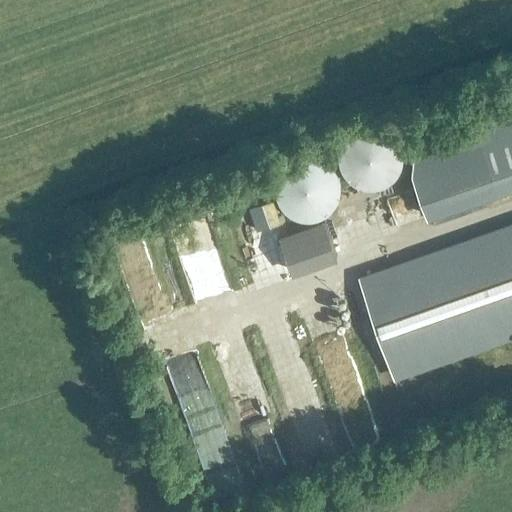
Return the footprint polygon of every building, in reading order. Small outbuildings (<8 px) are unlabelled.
[(511,113),(503,117),(511,141),(511,113)] [(338,153),(338,156),(338,158),(338,161),(339,164),(340,167),(341,169),(342,172),(344,174),(345,176),(347,178),(349,180),(351,182),(354,184),(356,185),(359,186),(362,187),(364,187),(367,188),(370,188),(373,188),(376,187),(378,187),(381,186),(384,185),(386,184),(389,182),(391,180),(393,178),(395,176),(396,174),(398,172),(399,169),(400,167),(401,164),(402,161),(402,158),(402,156),(402,153),(402,150),(401,147),(400,145),(399,142),(398,139),(396,137),(395,135),(393,133),(391,131),(389,129),(386,128),(384,126),(381,125),(378,124),(376,124),(373,123),(370,123),(367,123),(364,124),(362,124),(359,125),(356,126),(354,128),(351,129),(349,131),(347,133),(345,135),(344,137),(342,139),(341,142),(340,145),(339,147),(338,150),(338,153)] [(418,146),(449,139),(447,130),(416,136),(418,146)] [(339,191),(339,188),(339,186),(338,183),(338,180),(337,177),(336,175),(335,172),(333,170),(331,168),(330,166),(327,164),(325,162),(323,160),(320,159),(318,158),(315,157),(312,157),(310,156),(307,156),(304,156),(301,157),(298,157),(296,158),(293,159),(291,160),(288,162),(286,164),(284,166),(282,168),(280,170),(279,172),(278,175),(277,177),(276,180),(275,183),(275,186),(275,188),(275,191),(275,194),(276,197),(277,199),(278,202),(279,204),(280,207),(282,209),(284,211),(286,213),(288,215),(291,216),(293,217),(296,219),(298,219),(301,220),(304,220),(307,220),(310,220),(312,220),(315,219),(318,219),(320,217),(323,216),(325,215),(327,213),(330,211),(331,209),(333,207),(335,204),(336,202),(337,199),(338,197),(338,194),(339,191)] [(415,191),(386,193),(388,223),(417,221),(415,191)] [(337,258),(324,220),(276,237),(289,275),(337,258)] [(511,227),(359,281),(392,374),(511,332),(511,227)] [(236,232),(223,236),(231,256),(243,252),(236,232)] [(149,263),(124,266),(126,286),(151,283),(149,263)]
